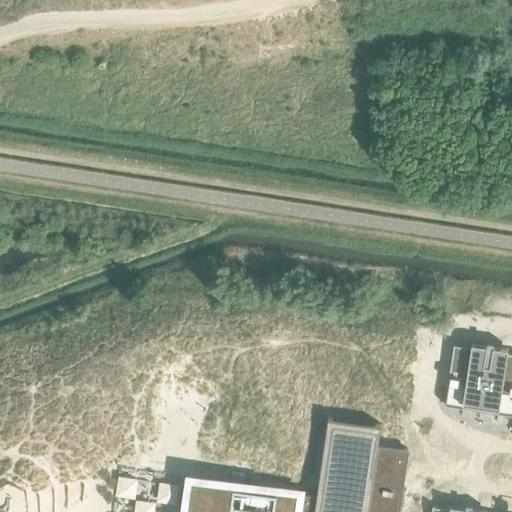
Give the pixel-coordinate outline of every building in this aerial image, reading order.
[(452,343),(445,404),(463,406),(470,345),(452,343)] [(470,345),(463,406),(481,408),(488,347),(470,345)] [(488,347),(481,408),(499,410),(506,350),(488,347)] [(511,350),(506,350),(499,410),(511,411),(511,350)] [(398,511),(408,450),(378,445),(381,424),(328,417),(316,495),(215,480),(190,477),(185,511),(398,511)]
